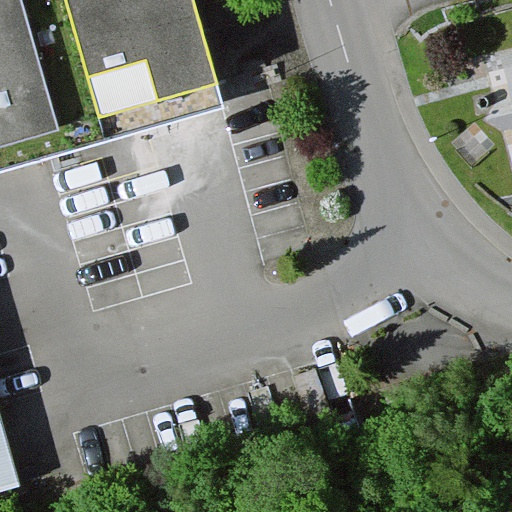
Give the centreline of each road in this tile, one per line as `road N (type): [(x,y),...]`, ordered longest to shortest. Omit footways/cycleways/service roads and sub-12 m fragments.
road 1 (unknown): [(437,250),(327,326),(192,374),(117,382),(80,373),(54,354),(0,174)]
road 2 (residential): [(332,0),(380,159),(404,205),(437,250),(476,281),(511,294)]
